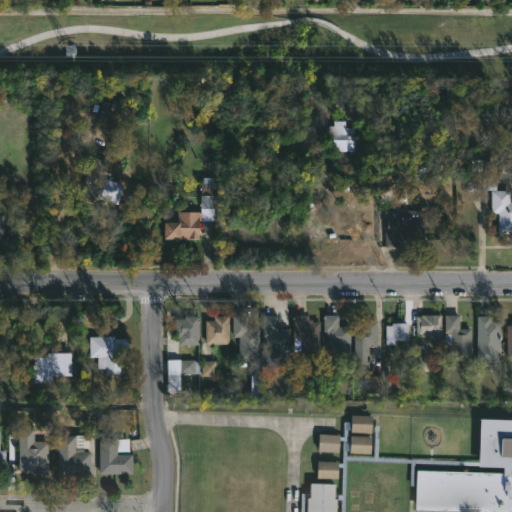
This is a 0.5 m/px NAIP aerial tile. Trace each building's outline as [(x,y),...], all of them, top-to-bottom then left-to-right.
[(346,121),(346,127),(354,127),(353,150),(328,149),(329,126),(333,126),(334,121),(346,121)] [(108,198),(108,200),(80,191),(91,157),(107,162),(100,183),(112,187),(108,198)] [(485,160),(497,161),(496,190),(510,190),(510,202),(511,202),(511,234),(498,234),(498,223),(495,223),(493,221),(494,218),(498,219),(498,213),(491,213),(492,190),(484,190),(484,173),(471,173),(471,160),(485,160)] [(499,181),(511,182),(511,167),(501,166),(499,181)] [(213,195),(213,221),(200,221),(199,219),(199,239),(164,239),(163,222),(177,222),(177,211),(198,211),(198,215),(200,215),(200,195),(213,195)] [(388,248),(385,248),(385,211),(421,210),(422,240),(403,241),(403,248),(388,248)] [(308,316),(308,320),(312,320),(312,322),(320,322),(320,353),(300,353),(300,351),(294,351),(293,315),(308,316)] [(339,315),(339,327),(350,327),(350,355),(331,355),(331,346),(327,346),(328,333),(323,333),(324,315),(339,315)] [(441,315),(441,339),(431,339),(431,336),(416,336),(416,317),(421,317),(421,315),(441,315)] [(459,315),(459,329),(471,329),(471,360),(450,360),(451,352),(444,352),(445,315),(459,315)] [(211,345),(205,345),(205,320),(214,320),(214,316),(229,316),(229,345),(211,345)] [(247,316),(247,329),(259,329),(259,361),(239,361),(239,337),(232,337),(232,316),(247,316)] [(278,316),(278,329),(289,329),(290,360),(276,360),(276,367),(271,367),(270,361),(269,361),(269,337),(262,337),(262,316),(278,316)] [(491,316),(491,322),(500,322),(500,353),(503,353),(503,362),(477,362),(477,317),(491,316)] [(198,317),(199,345),(178,345),(178,338),(175,338),(175,319),(184,319),(184,317),(198,317)] [(367,368),(353,368),(354,327),(362,327),(362,321),(377,321),(377,347),(369,347),(369,368),(367,368)] [(394,345),(385,345),(385,325),(391,325),(391,323),(408,323),(408,340),(394,340),(394,345)] [(113,337),(113,339),(127,339),(127,354),(120,354),(120,374),(107,374),(106,369),(97,369),(97,357),(89,357),(89,337),(113,337)] [(58,382),(32,383),(32,356),(44,356),(44,352),(71,352),(71,376),(60,376),(60,382),(58,382)] [(418,385),(406,385),(406,370),(414,370),(414,356),(428,355),(428,378),(418,378),(418,385)] [(193,360),(166,360),(167,392),(179,392),(179,374),(193,374),(193,360)] [(201,376),(215,376),(215,361),(201,361),(201,376)] [(365,393),(380,392),(379,376),(365,376),(365,393)] [(372,420),(372,433),(351,432),(351,430),(348,430),(347,442),(350,442),(350,436),(371,436),(371,454),(349,453),(349,451),(346,451),(346,456),(373,457),(374,425),(378,425),(378,432),(381,432),(382,417),(398,418),(397,455),(380,454),(380,438),(378,438),(377,457),(428,459),(428,456),(417,456),(417,440),(458,442),(458,457),(455,457),(455,460),(480,461),(481,419),(511,420),(511,511),(467,511),(415,510),(417,471),(504,474),(504,468),(479,467),(479,466),(414,463),(413,484),(415,485),(414,496),(396,496),(395,511),(300,511),(301,494),(310,494),(310,484),(335,484),(334,499),(337,499),(337,495),(341,495),(342,467),(338,467),(337,479),(317,478),(317,461),(338,461),(338,464),(342,464),(343,441),(339,440),(338,452),(318,452),(318,434),(339,435),(339,437),(343,437),(343,421),(351,422),(351,415),(372,416),(372,420)] [(33,430),(33,441),(48,441),(48,474),(33,474),(33,471),(18,471),(18,430),(33,430)] [(83,448),(83,452),(90,452),(90,475),(57,475),(57,436),(84,436),(83,448)] [(117,450),(117,455),(132,455),(132,474),(99,474),(99,438),(117,438),(117,450)]
